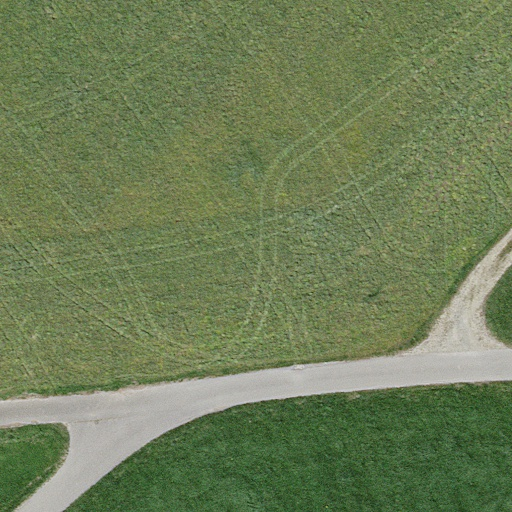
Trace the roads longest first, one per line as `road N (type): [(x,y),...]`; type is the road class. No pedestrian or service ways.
road 1 (unclassified): [(171,408),(511,377)]
road 2 (unclassified): [(0,422),(171,408)]
road 3 (unclassified): [(51,511),(171,408)]
road 4 (track): [(468,378),(483,291),(511,258)]
